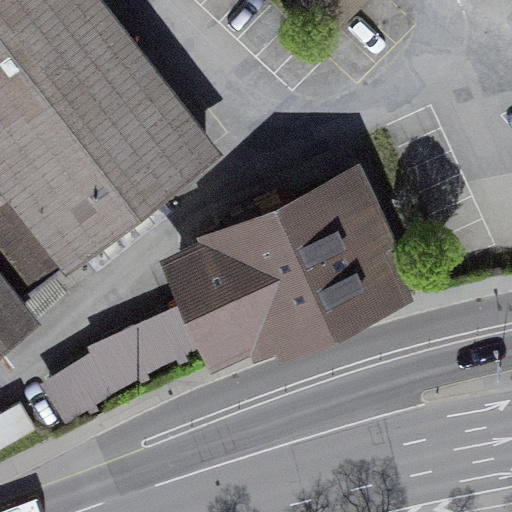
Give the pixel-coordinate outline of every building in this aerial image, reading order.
[(92,0),(0,0),(0,310),(209,150),(121,36),(92,0)] [(297,0),(332,32),(362,0),(297,0)] [(186,254),(222,341),(301,306),(306,315),(345,297),(393,275),(370,224),(380,221),(360,173),(186,254)] [(181,308),(42,361),(60,409),(200,356),(181,308)] [(23,402),(0,414),(0,447),(36,426),(23,402)]
